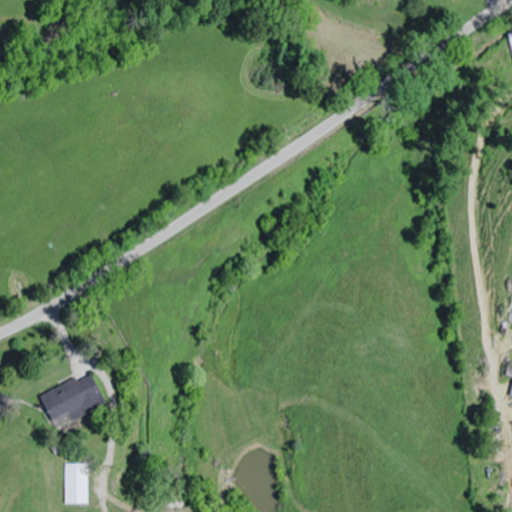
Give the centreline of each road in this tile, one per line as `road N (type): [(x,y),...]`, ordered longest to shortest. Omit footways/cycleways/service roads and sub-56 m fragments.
road 1 (secondary): [(0,331),(119,264),(511,1)]
road 2 (residential): [(484,511),(474,255),(511,198),(502,7)]
